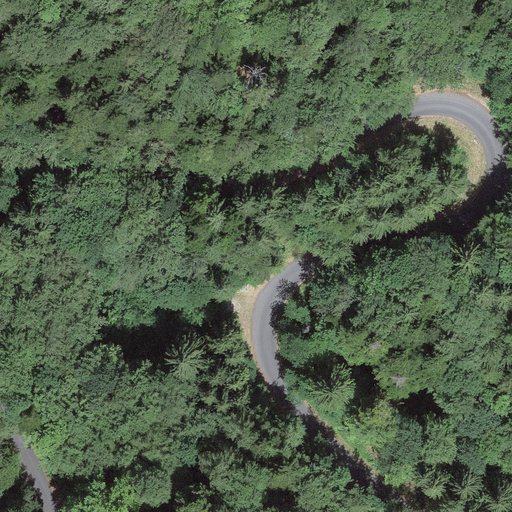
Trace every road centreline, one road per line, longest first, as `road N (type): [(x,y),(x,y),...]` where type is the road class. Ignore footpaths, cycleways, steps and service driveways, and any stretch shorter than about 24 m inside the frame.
road 1 (unclassified): [(403,511),(292,404),(268,358),(265,315),(282,284),(307,266),(429,235),(477,214),(501,168),(497,141),(473,113),(450,104),(413,107),(326,150),(243,175),(159,175),(38,149),(0,151)]
road 2 (unclassified): [(0,398),(53,511)]
